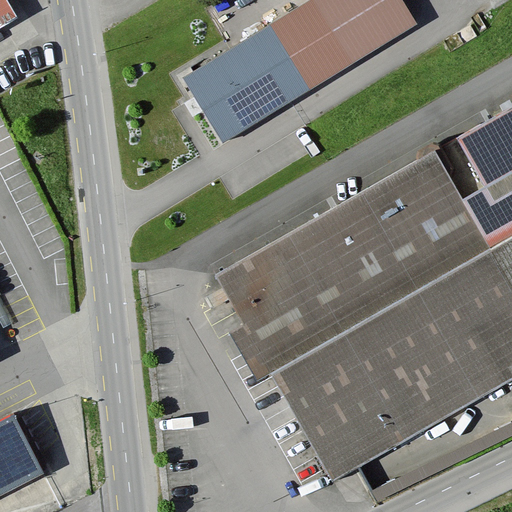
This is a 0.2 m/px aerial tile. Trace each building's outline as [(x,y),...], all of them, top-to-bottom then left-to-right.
[(0,0),(0,30),(29,13),(21,0),(0,0)] [(415,0),(322,0),(193,79),(233,144),(430,23),(415,0)] [(511,110),(469,135),(497,184),(477,196),(507,249),(511,246),(511,110)] [(453,156),(238,276),(348,473),(511,381),(511,246),(507,249),(477,196),(453,156)] [(0,508),(60,477),(0,362),(0,508)]
